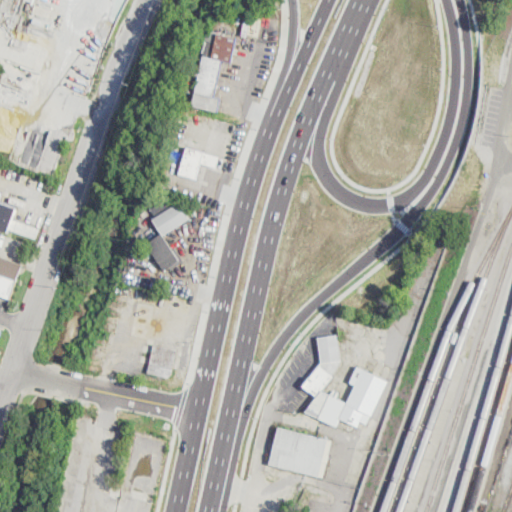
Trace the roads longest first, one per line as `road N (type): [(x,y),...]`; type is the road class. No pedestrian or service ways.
road 1 (primary): [(231,419),(247,408),(282,338),(402,226),(436,182),(465,109),(460,0)]
road 2 (primary): [(231,419),(291,158),(358,0)]
road 3 (tertiary): [(0,410),(150,0)]
road 4 (primary): [(447,0),(456,45),(451,111),(437,155),(403,199),(354,202),(323,173),(317,147),(331,64)]
road 5 (primary): [(261,147),(171,511)]
road 6 (residential): [(193,409),(15,369)]
road 7 (primary): [(328,0),(261,147)]
road 8 (primary): [(293,0),(294,33),(261,147)]
